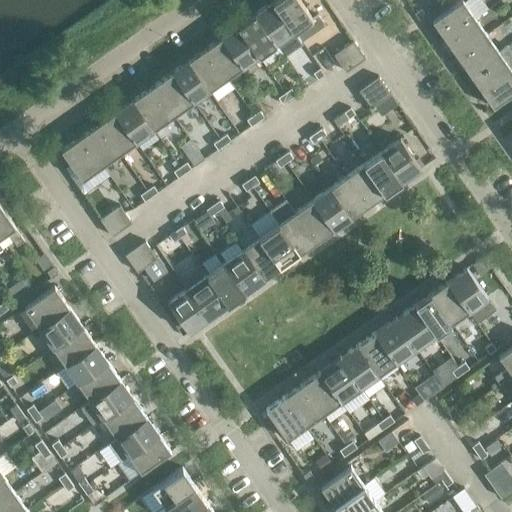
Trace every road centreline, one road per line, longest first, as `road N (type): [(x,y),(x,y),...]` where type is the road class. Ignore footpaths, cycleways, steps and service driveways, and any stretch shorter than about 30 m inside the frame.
road 1 (residential): [(278,511),(15,130)]
road 2 (residential): [(511,231),(348,0)]
road 3 (residential): [(15,130),(201,0)]
